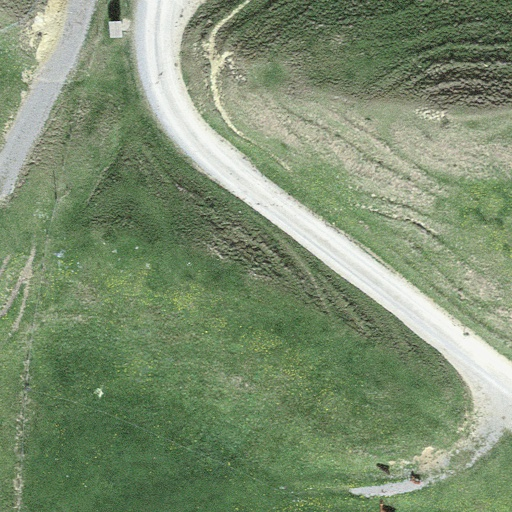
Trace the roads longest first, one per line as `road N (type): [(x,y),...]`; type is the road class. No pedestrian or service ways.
road 1 (track): [(511,382),(234,174),(184,125),(156,47),(163,0)]
road 2 (track): [(83,0),(0,180)]
